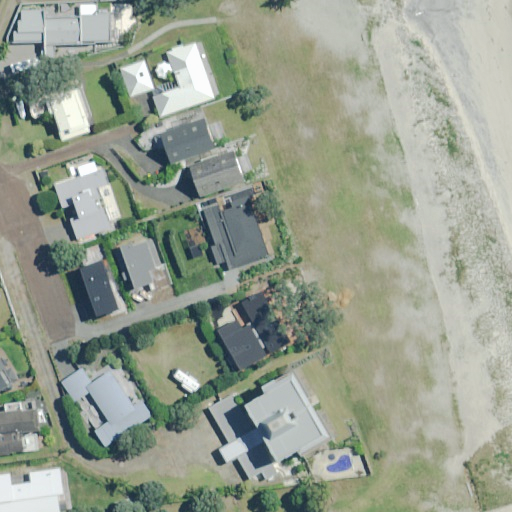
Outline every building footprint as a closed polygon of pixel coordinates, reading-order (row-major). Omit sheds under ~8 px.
[(98,16),(98,6),(82,6),(82,19),(48,18),(48,10),(21,10),(21,30),(15,30),(15,42),(45,43),(45,46),(112,46),(112,16),(98,16)] [(216,99),(197,43),(168,53),(180,88),(155,97),(162,118),(216,99)] [(144,61),(122,68),(132,100),(154,93),(144,61)] [(96,132),(82,87),(49,97),(63,142),(96,132)] [(218,151),(207,119),(163,133),(174,165),(218,151)] [(246,182),(235,150),(191,166),(203,198),(246,182)] [(110,184),(101,160),(78,168),(81,177),(57,186),(65,209),(77,205),(82,217),(75,219),(82,239),(115,228),(100,188),(110,184)] [(271,256),(249,191),(204,206),(217,245),(214,246),(220,265),(229,262),(232,270),(271,256)] [(149,243),(123,251),(132,279),(134,278),(137,289),(155,283),(151,271),(158,269),(149,243)] [(116,294),(104,261),(83,269),(101,318),(122,310),(116,294)] [(8,370),(0,357),(0,393),(21,381),(13,367),(8,370)] [(246,407),(258,428),(254,430),(234,396),(209,410),(229,445),(219,450),(227,464),(237,459),(249,480),(261,473),(267,483),(280,476),(262,444),(266,442),(279,463),(296,454),(301,463),(341,440),(323,411),(332,406),(322,389),(314,394),(297,365),(258,387),(263,397),(246,407)] [(135,406),(112,371),(93,384),(84,370),(64,383),(77,402),(91,392),(112,422),(97,432),(107,447),(153,416),(143,401),(135,406)] [(23,413),(22,402),(4,405),(5,413),(0,413),(0,456),(41,451),(38,433),(43,432),(41,423),(46,423),(44,410),(23,413)] [(29,467),(18,467),(19,481),(30,481),(29,467)] [(31,495),(30,487),(14,489),(15,498),(31,495)]
